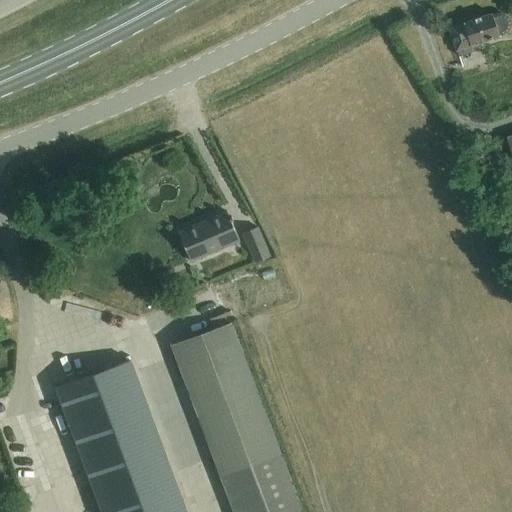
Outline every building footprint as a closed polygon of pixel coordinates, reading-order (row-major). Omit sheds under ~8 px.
[(500,13),(494,14),(451,28),(460,56),(475,51),(472,42),(503,32),(508,28),(510,25),(510,21),(509,17),(506,14),(503,13),(500,13)] [(240,241),(227,211),(179,231),(191,261),(240,241)] [(243,233),(256,262),(270,256),(258,227),(243,233)] [(218,326),(238,319),(235,310),(215,317),(218,326)] [(172,345),(235,511),(302,511),(231,323),(172,345)] [(74,381),(56,388),(57,391),(101,510),(101,511),(187,511),(152,415),(132,362),(131,360),(130,360),(114,366),(74,381)]
